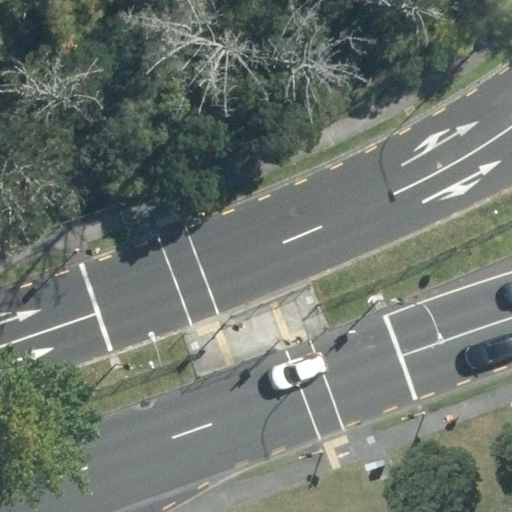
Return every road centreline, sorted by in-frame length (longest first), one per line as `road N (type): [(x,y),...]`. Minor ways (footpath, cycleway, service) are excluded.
road 1 (primary): [(0,345),(193,278),(479,156),(511,128)]
road 2 (primary): [(511,314),(0,492)]
